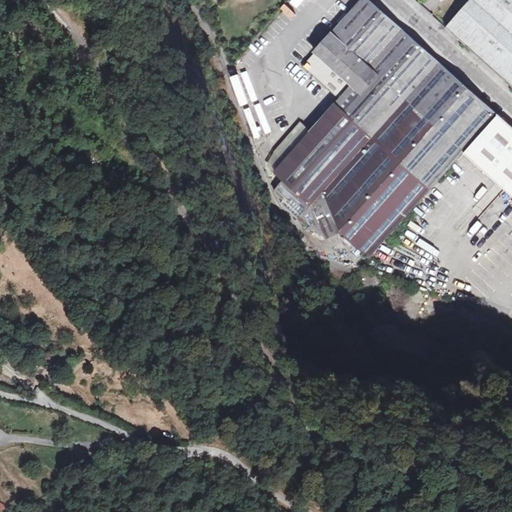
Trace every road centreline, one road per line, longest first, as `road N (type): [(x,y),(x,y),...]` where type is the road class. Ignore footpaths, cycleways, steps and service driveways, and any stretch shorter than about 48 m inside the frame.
road 1 (track): [(425,511),(397,477),(308,431),(107,73),(50,0)]
road 2 (unclassified): [(0,390),(166,449),(210,454),(306,511)]
road 3 (residential): [(390,0),(511,107)]
